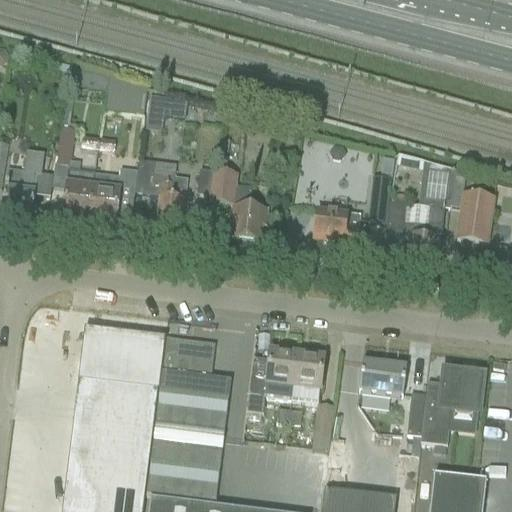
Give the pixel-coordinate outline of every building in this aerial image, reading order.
[(68,71),(66,94),(104,99),(106,81),(68,71)] [(144,91),(106,81),(104,99),(101,118),(141,122),(144,91)] [(147,101),(144,120),(163,122),(182,125),(185,106),(147,101)] [(54,171),(68,172),(73,137),(59,135),(54,171)] [(95,157),(96,145),(79,143),(78,155),(95,157)] [(113,146),(96,145),(95,157),(111,159),(113,146)] [(33,200),(50,202),(52,182),(38,181),(41,160),(26,158),(23,179),(6,177),(1,216),(4,216),(3,220),(16,222),(16,218),(30,220),(33,200)] [(406,205),(388,203),(381,256),(407,259),(405,274),(408,275),(410,278),(416,278),(419,276),(431,277),(433,257),(438,257),(443,215),(447,215),(447,214),(448,214),(454,177),(454,175),(421,166),(416,210),(405,209),(406,205)] [(135,178),(132,198),(134,198),(158,201),(154,235),(179,238),(181,229),(185,229),(186,215),(182,214),(186,185),(174,184),(175,171),(136,167),(134,178),(135,178)] [(88,227),(94,180),(68,176),(62,224),(88,227)] [(131,224),(134,198),(132,198),(135,178),(134,178),(117,176),(117,182),(94,180),(88,227),(114,230),(115,222),(131,224)] [(464,179),(454,177),(448,214),(460,216),(455,246),(485,251),(493,204),(462,199),(464,179)] [(266,215),(248,213),(250,194),(234,192),(236,182),(213,179),(210,208),(232,211),(230,227),(233,227),(231,245),(244,246),(245,248),(253,249),(255,248),(259,248),(261,231),(264,231),(266,215)] [(365,229),(383,231),(388,186),(370,183),(365,229)] [(354,260),(358,222),(316,216),(312,247),(341,250),(340,258),(354,260)] [(83,335),(79,365),(160,375),(164,345),(83,335)] [(50,343),(48,388),(63,389),(65,344),(50,343)] [(161,377),(158,396),(146,500),(194,507),(214,509),(230,386),(210,383),(214,351),(165,344),(161,376),(161,377)] [(264,404),(289,407),(295,361),(269,357),(266,385),(249,383),(244,417),(262,419),(264,404)] [(289,407),(317,410),(323,364),(320,364),(318,361),(316,360),(312,359),(310,360),(308,362),(295,361),(289,407)] [(79,365),(77,387),(156,396),(158,396),(160,375),(79,365)] [(358,396),(378,399),(402,401),(402,394),(405,374),(361,369),(358,396)] [(442,390),(426,388),(424,401),(420,442),(419,449),(446,452),(450,416),(477,419),(481,383),(443,379),(442,390)] [(77,387),(61,511),(141,511),(156,396),(77,387)] [(408,419),(406,441),(420,442),(424,401),(410,399),(408,419)] [(318,413),(313,457),(326,459),(331,414),(318,413)] [(286,430),(288,417),(277,415),(275,429),(286,430)] [(300,418),(288,417),(286,430),(299,432),(300,418)] [(432,482),(428,511),(486,511),(489,489),(432,482)] [(394,511),(395,506),(323,497),(323,504),(321,511),(394,511)]
